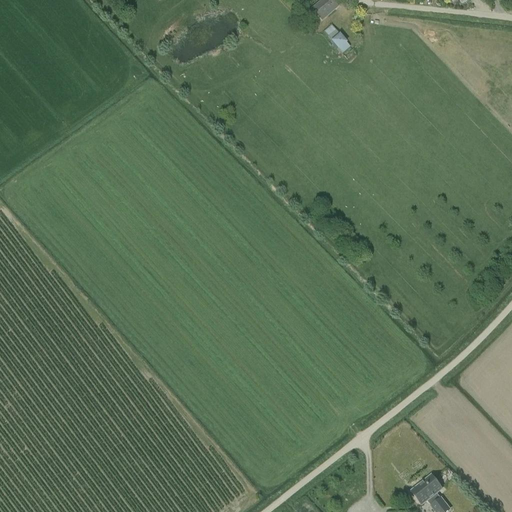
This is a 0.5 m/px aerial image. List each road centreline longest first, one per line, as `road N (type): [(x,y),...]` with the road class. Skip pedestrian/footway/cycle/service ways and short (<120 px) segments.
road 1 (unclassified): [(266,511),(438,380),(511,307)]
road 2 (residential): [(511,19),(357,0)]
